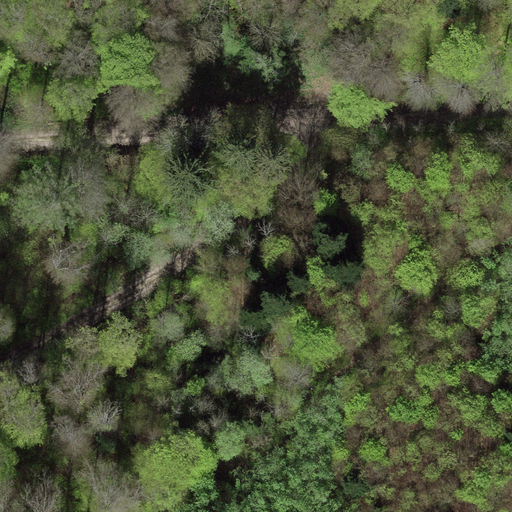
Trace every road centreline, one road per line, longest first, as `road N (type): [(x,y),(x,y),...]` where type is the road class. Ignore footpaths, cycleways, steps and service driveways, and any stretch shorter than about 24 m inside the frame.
road 1 (track): [(0,145),(318,123),(303,163),(240,227),(0,359)]
road 2 (track): [(318,123),(511,114)]
